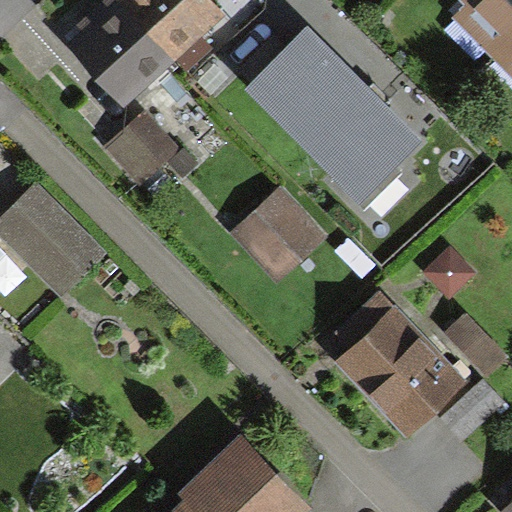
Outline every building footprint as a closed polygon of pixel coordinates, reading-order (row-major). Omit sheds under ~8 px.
[(122,109),(175,62),(119,0),(104,0),(94,9),(75,26),(81,33),(66,47),(122,109)] [(119,0),(175,62),(177,60),(202,37),(224,18),(208,0),(119,0)] [(490,57),(511,35),(511,0),(462,0),(467,5),(453,19),(490,57)] [(308,25),(244,91),(366,210),(404,172),(399,167),(425,140),(383,99),(378,94),(371,87),(308,25)] [(511,35),(490,57),(511,79),(511,35)] [(212,48),(202,37),(177,60),(187,71),(212,48)] [(375,83),(371,87),(378,94),(383,99),(387,95),(375,83)] [(179,148),(145,109),(104,145),(139,184),(179,148)] [(198,162),(185,148),(170,163),(183,177),(198,162)] [(35,183),(1,218),(3,220),(0,222),(0,239),(62,298),(107,252),(35,183)] [(329,235),(282,186),(232,232),(279,282),(329,235)] [(451,244),(422,274),(449,299),(478,269),(451,244)] [(336,334),(350,348),(363,336),(395,306),(381,292),(336,334)] [(468,383),(395,306),(363,336),(350,348),(335,362),(408,439),(468,383)] [(467,313),(445,334),(486,377),(508,356),(467,313)] [(504,403),(483,379),(441,416),(462,440),(504,403)] [(309,511),(313,509),(242,433),(194,478),(179,492),(185,499),(170,511),(309,511)] [(511,511),(511,500),(501,511),(511,511)]
